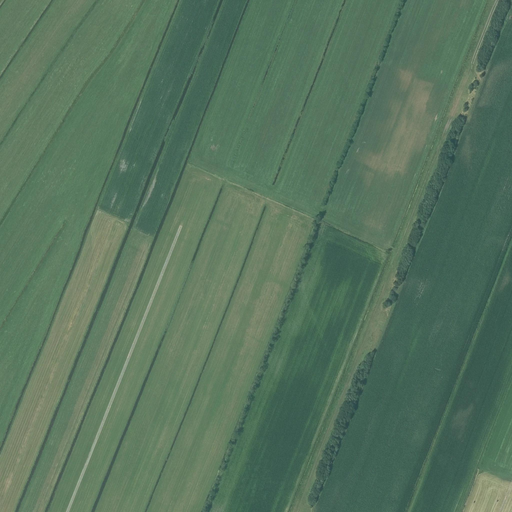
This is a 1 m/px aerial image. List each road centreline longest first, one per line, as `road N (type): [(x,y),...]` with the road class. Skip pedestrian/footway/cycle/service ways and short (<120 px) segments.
road 1 (track): [(494,0),(294,511)]
road 2 (track): [(67,511),(180,226)]
